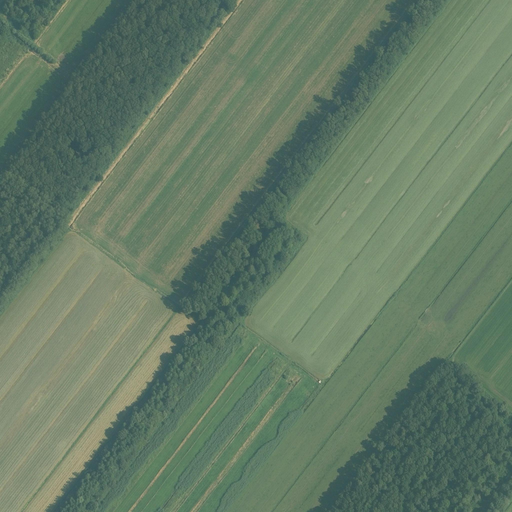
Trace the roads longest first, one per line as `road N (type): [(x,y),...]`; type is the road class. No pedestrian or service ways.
road 1 (track): [(292,358),(173,511)]
road 2 (track): [(84,0),(0,110)]
